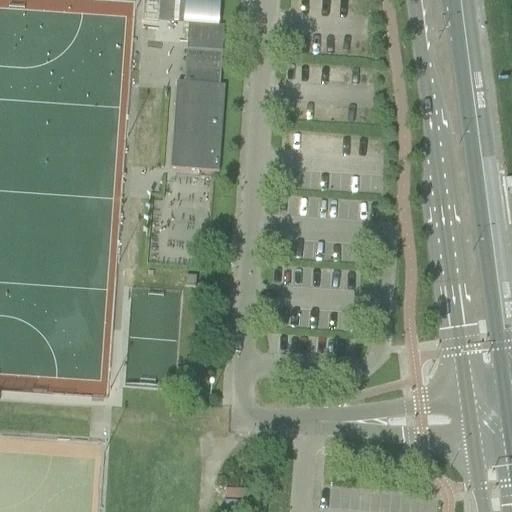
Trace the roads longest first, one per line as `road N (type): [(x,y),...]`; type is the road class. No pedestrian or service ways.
road 1 (unclassified): [(265,0),(238,408),(252,422),(310,427)]
road 2 (secondary): [(415,0),(467,402)]
road 3 (secondary): [(505,397),(448,0)]
road 4 (unclassified): [(310,427),(472,433)]
road 5 (unclassified): [(467,402),(310,427)]
